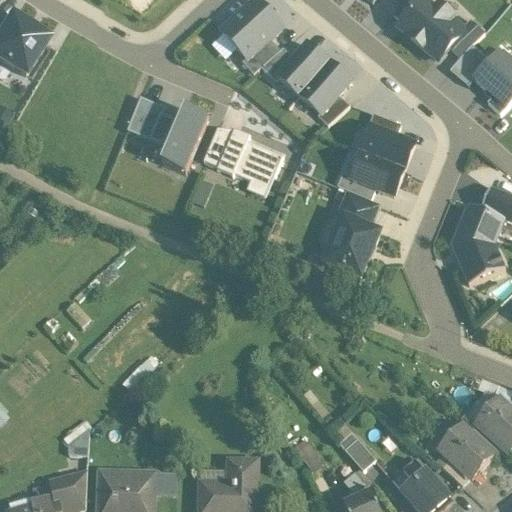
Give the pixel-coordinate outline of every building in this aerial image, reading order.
[(347,0),(374,23),(390,4),(393,0),(347,0)] [(393,0),(390,4),(408,20),(425,0),(393,0)] [(396,35),(405,43),(420,25),(411,17),(396,35)] [(469,48),(465,45),(442,25),(437,31),(424,20),(420,25),(405,43),(400,49),(407,54),(406,56),(424,71),(426,69),(441,82),(452,68),(469,48)] [(284,48),(259,21),(225,53),(250,80),(272,60),(284,48)] [(9,34),(7,37),(0,47),(0,79),(23,94),(46,57),(9,34)] [(469,48),(452,68),(463,78),(474,65),(487,49),(472,37),(465,45),(469,48)] [(283,71),(272,60),(250,80),(245,84),(256,96),(264,89),(283,71)] [(302,117),(331,83),(310,65),(297,80),(281,99),(302,117)] [(477,100),(493,81),(474,65),(463,78),(452,91),(471,107),(477,100)] [(493,81),(477,100),(487,109),(485,111),(492,117),(488,121),(503,133),(511,122),(511,72),(505,67),(493,81)] [(286,68),(283,71),(264,89),(278,101),(281,99),(297,80),(286,68)] [(331,83),(302,117),(324,135),(341,115),(353,101),(331,83)] [(351,126),(341,115),(324,135),(321,138),(331,146),(351,126)] [(166,126),(143,117),(130,151),(152,160),(162,134),(166,126)] [(182,142),(171,168),(164,185),(188,195),(211,139),(187,129),(182,142)] [(162,134),(152,160),(171,168),(182,142),(162,134)] [(373,148),(399,158),(404,145),(376,134),(371,146),(373,148)] [(399,158),(373,148),(363,173),(406,190),(416,165),(399,158)] [(235,195),(235,194),(249,162),(251,156),(236,150),(219,150),(206,182),(219,187),(218,189),(235,195)] [(283,176),(249,162),(235,194),(253,201),(249,209),(267,216),(283,176)] [(406,190),(363,173),(353,199),(378,209),(396,216),(406,190)] [(349,211),(373,221),(378,209),(353,199),(344,196),(339,207),(349,211)] [(511,214),(492,207),(483,230),(511,242),(511,214)] [(373,221),(349,211),(339,236),(345,239),(372,249),(382,224),(373,221)] [(511,242),(483,230),(471,225),(455,266),(472,305),(508,290),(497,265),(503,249),(511,252),(511,242)] [(372,249),(345,239),(328,284),(364,298),(381,253),(372,249)] [(126,403),(134,411),(157,386),(149,380),(126,403)] [(501,418),(480,442),(503,463),(511,470),(511,468),(511,428),(511,427),(501,418)] [(503,463),(480,442),(475,446),(499,467),(503,463)] [(471,451),(464,445),(443,468),(453,478),(472,495),(473,496),(495,472),(471,451)] [(499,467),(475,446),(471,451),(495,472),(499,467)] [(353,451),(341,462),(347,469),(359,457),(353,451)] [(378,479),(359,457),(347,469),(362,486),(365,490),(378,479)] [(325,479),(310,461),(300,470),(315,487),(325,479)] [(237,501),(203,500),(202,511),(259,511),(260,479),(238,478),(237,501)] [(446,511),(416,478),(404,488),(415,500),(404,509),(406,511),(446,511)] [(472,495),(453,478),(445,487),(463,504),(472,495)] [(365,490),(362,486),(356,491),(368,504),(373,499),(365,490)] [(128,499),(100,498),(99,511),(155,511),(156,491),(128,490),(128,499)] [(88,511),(89,491),(55,500),(57,511),(88,511)] [(177,511),(178,493),(156,491),(155,511),(177,511)] [(368,504),(356,491),(346,500),(356,511),(365,511),(372,509),(368,504)]
